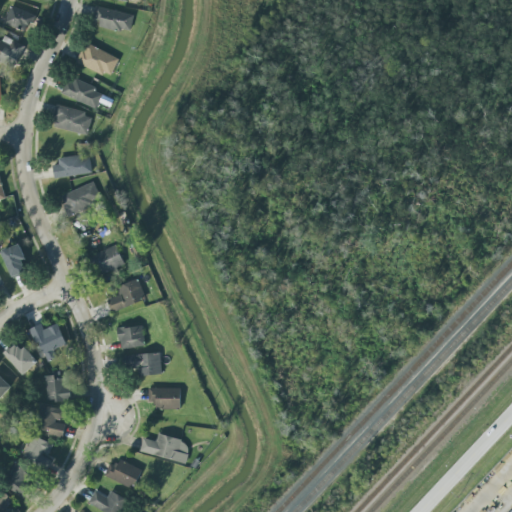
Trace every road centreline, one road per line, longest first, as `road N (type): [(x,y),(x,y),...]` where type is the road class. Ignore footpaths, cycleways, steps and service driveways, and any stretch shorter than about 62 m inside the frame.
road 1 (residential): [(46,511),(78,470),(101,406),(91,334),(27,160),(32,103),(71,0)]
road 2 (tertiary): [(427,511),(511,416)]
